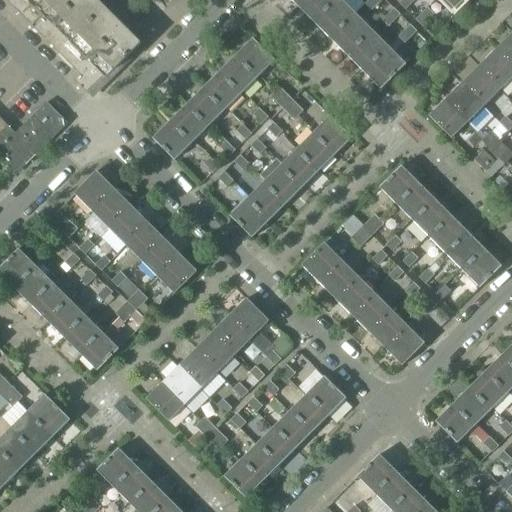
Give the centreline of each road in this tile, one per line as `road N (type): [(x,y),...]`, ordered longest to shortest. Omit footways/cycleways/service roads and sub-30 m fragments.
road 1 (residential): [(388,409),(100,129)]
road 2 (residential): [(100,129),(225,0)]
road 3 (residential): [(388,409),(511,288)]
road 4 (residential): [(492,511),(388,409)]
road 5 (residential): [(288,511),(388,409)]
road 6 (residential): [(0,228),(100,129)]
road 7 (residential): [(100,129),(0,31)]
